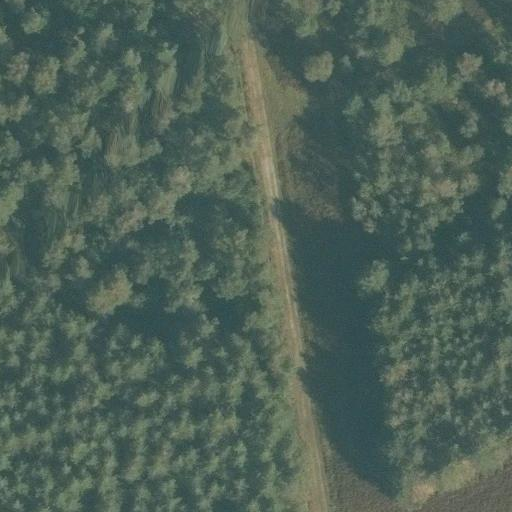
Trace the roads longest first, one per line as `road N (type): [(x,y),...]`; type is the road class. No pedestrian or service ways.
road 1 (track): [(316,511),(234,0)]
road 2 (track): [(254,126),(511,6)]
